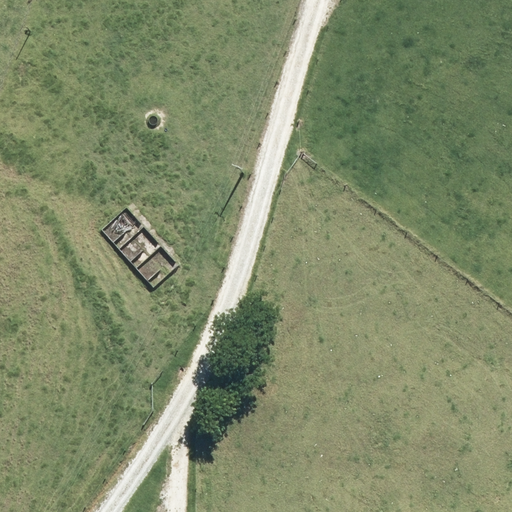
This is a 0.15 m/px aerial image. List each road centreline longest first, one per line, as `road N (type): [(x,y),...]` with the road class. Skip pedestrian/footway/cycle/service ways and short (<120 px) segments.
road 1 (unknown): [(316,0),(247,255),(192,386)]
road 2 (unknown): [(192,386),(113,511)]
road 3 (unknown): [(192,386),(200,511)]
